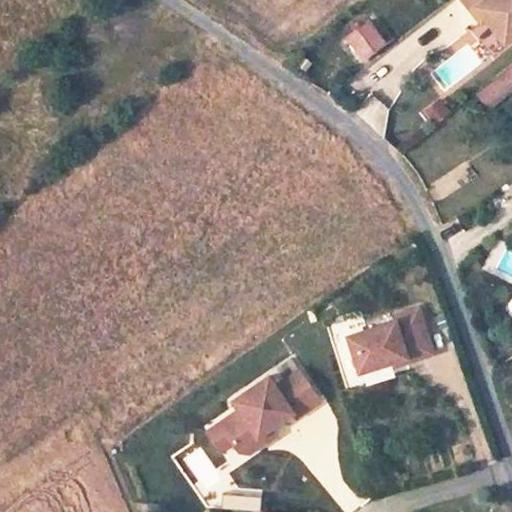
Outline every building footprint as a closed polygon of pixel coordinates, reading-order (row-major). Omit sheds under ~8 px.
[(511,0),(462,0),(471,10),(476,6),(504,42),(511,35),(511,0)] [(368,21),(346,38),(363,59),(385,43),(368,21)] [(511,67),(479,94),(488,108),(511,88),(511,67)] [(432,126),(449,111),(437,98),(420,113),(432,126)] [(458,219),(447,222),(451,233),(461,229),(458,219)] [(394,316),(343,331),(354,372),(389,361),(391,369),(427,357),(435,354),(416,301),(394,307),(394,316)] [(306,409),(318,400),(293,363),(275,379),(267,369),(227,396),(232,406),(199,428),(215,455),(230,445),(237,451),(247,452),(274,436),(271,423),(290,412),(296,417),(306,409)]
